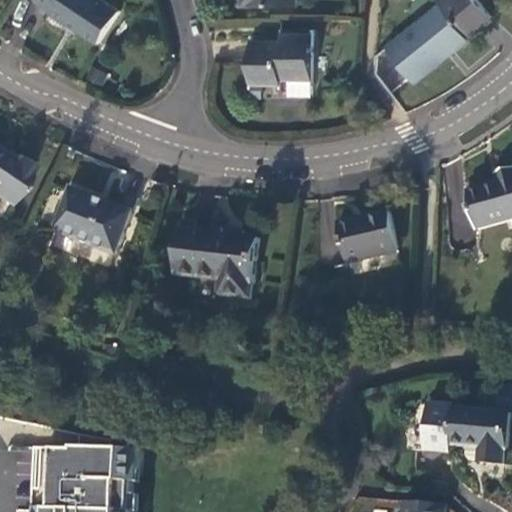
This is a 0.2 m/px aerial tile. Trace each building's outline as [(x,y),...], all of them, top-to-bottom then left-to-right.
[(122,9),(108,0),(39,0),(102,41),(122,9)] [(491,12),(481,0),(441,0),(442,1),(387,44),(410,73),(415,79),(470,36),(466,32),(491,12)] [(316,98),(319,33),(287,31),(287,39),(258,38),(256,80),(286,81),(286,77),(294,77),(293,97),(316,98)] [(387,44),(377,51),(375,74),(388,91),(410,73),(387,44)] [(0,195),(11,202),(35,165),(16,152),(13,157),(0,148),(0,195)] [(477,229),(511,221),(511,170),(501,173),(503,183),(468,191),(477,229)] [(135,208),(76,185),(60,226),(119,249),(135,208)] [(401,249),(392,208),(341,220),(350,261),(401,249)] [(216,236),(183,233),(178,278),(222,283),(220,298),(251,301),(253,286),(256,287),(261,241),(244,239),(245,234),(217,231),(216,236)] [(457,445),(459,410),(438,409),(435,447),(456,449),(457,445)] [(511,414),(459,410),(457,445),(486,447),(485,463),(504,465),(505,449),(509,449),(511,414)] [(130,511),(131,485),(138,485),(138,453),(73,451),(73,454),(48,453),(47,487),(40,487),(40,507),(46,507),(45,511),(130,511)] [(448,511),(449,502),(406,499),(404,511),(448,511)]
